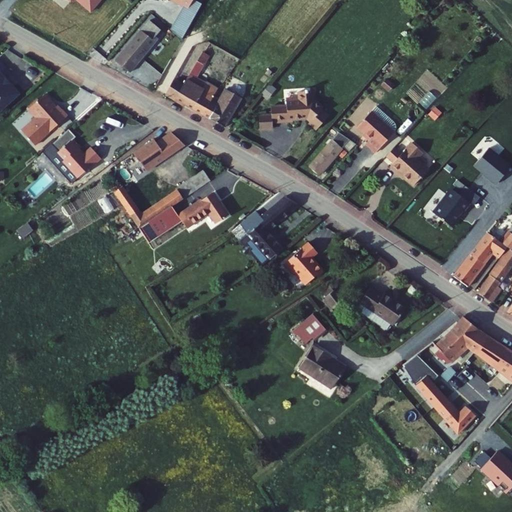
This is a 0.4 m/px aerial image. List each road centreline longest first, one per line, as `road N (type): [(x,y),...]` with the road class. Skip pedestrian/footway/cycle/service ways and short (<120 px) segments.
road 1 (unclassified): [(511,331),(308,193),(0,21)]
road 2 (unknown): [(468,302),(393,371),(371,374),(330,347)]
